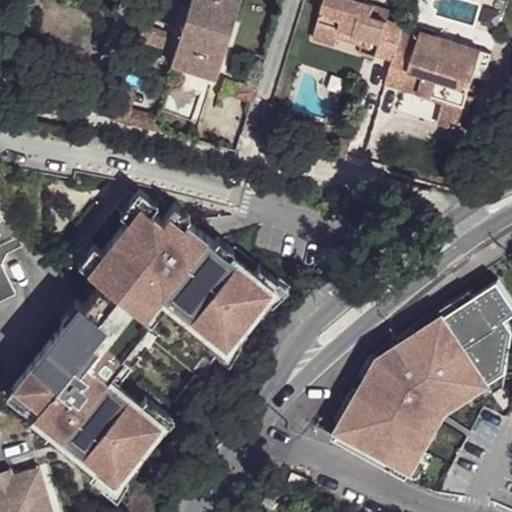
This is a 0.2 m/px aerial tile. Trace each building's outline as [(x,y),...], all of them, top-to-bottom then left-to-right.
[(173,50),(170,60),(177,63),(211,74),(213,76),(236,0),(188,0),(187,6),(180,4),(171,32),(138,21),(130,44),(140,47),(142,41),(173,50)] [(319,0),(322,1),(315,25),(336,32),(362,40),(364,32),(380,37),(376,50),(392,55),(385,80),(442,96),(434,120),(470,131),(487,74),(473,70),(481,45),(420,25),(418,33),(401,27),(403,21),(386,16),(372,12),(374,0),(319,0)] [(375,0),(374,0),(372,12),(386,16),(389,4),(375,0)] [(504,0),(485,0),(477,27),(495,33),(504,0)] [(315,25),(312,33),(334,39),(336,32),(315,25)] [(255,84),(236,78),(232,94),(250,100),(255,84)] [(135,86),(117,80),(107,114),(111,118),(157,129),(159,128),(153,117),(154,111),(130,105),(135,86)] [(493,127),(469,150),(482,165),(506,142),(493,127)] [(338,133),(331,155),(339,157),(343,156),(344,155),(345,154),(349,136),(338,133)] [(0,245),(18,236),(10,214),(0,189),(0,245)] [(91,269),(143,201),(131,191),(79,260),(91,269)] [(174,205),(163,197),(153,209),(165,217),(168,213),(174,205)] [(258,269),(234,251),(231,255),(217,244),(220,240),(190,217),(184,225),(168,213),(165,217),(153,209),(143,201),(91,269),(105,280),(150,314),(167,291),(177,299),(180,301),(184,296),(199,307),(195,312),(214,327),(230,339),(245,320),(260,301),(274,282),(258,269)] [(234,251),(237,247),(223,236),(220,240),(217,244),(231,255),(234,251)] [(289,280),(264,261),(258,269),(274,282),(260,301),(266,305),(289,280)] [(469,396),(507,371),(511,342),(511,325),(507,318),(511,314),(511,299),(499,279),(475,294),(474,295),(476,298),(447,318),(444,315),(417,333),(416,333),(418,336),(405,345),(403,342),(402,343),(383,355),(381,359),(379,362),(377,361),(368,377),(360,391),(343,421),(334,438),(409,479),(425,449),(417,444),(425,430),(433,434),(447,411),(469,396)] [(150,314),(105,280),(87,303),(142,345),(150,351),(168,327),(160,321),(150,314)] [(475,294),(471,289),(440,309),(444,315),(447,318),(476,298),(474,295),(475,294)] [(160,321),(177,299),(167,291),(150,314),(160,321)] [(199,307),(184,296),(180,301),(176,306),(191,317),(195,312),(199,307)] [(74,320),(87,303),(79,297),(66,314),(74,320)] [(120,373),(142,345),(87,303),(74,320),(23,388),(49,407),(43,415),(62,429),(108,465),(106,467),(121,478),(139,455),(160,427),(168,418),(150,404),(116,378),(120,373)] [(233,354),(251,324),(245,320),(230,339),(214,327),(208,335),(233,354)] [(416,333),(417,333),(413,327),(398,337),(402,343),(403,342),(405,345),(418,336),(416,333)] [(128,379),(150,351),(142,345),(120,373),(128,379)] [(381,359),(372,354),(361,374),(368,377),(377,361),(379,362),(381,359)] [(475,405),(505,385),(507,371),(469,396),(475,405)] [(49,407),(23,388),(17,396),(43,415),(49,407)] [(343,421),(360,391),(353,388),(337,417),(343,421)] [(182,416),(156,396),(150,404),(168,418),(160,427),(164,430),(182,416)] [(62,429),(43,415),(36,425),(56,437),(62,429)] [(425,449),(433,434),(425,430),(417,444),(425,449)] [(128,496),(145,460),(139,455),(121,478),(106,467),(100,475),(128,496)] [(0,474),(0,482),(14,478),(12,471),(0,474)] [(0,482),(0,511),(53,511),(48,492),(40,494),(33,472),(14,478),(0,482)] [(308,490),(312,480),(295,473),(291,483),(308,490)]
